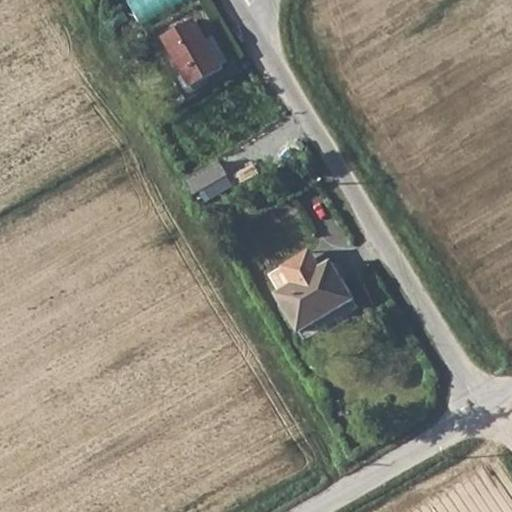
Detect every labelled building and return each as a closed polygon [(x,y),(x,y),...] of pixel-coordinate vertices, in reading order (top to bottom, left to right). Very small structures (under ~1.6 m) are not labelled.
[(191,88),(206,79),(221,70),(219,66),(205,44),(194,25),(188,29),(185,23),(172,31),(175,37),(163,45),(185,78),(191,88)] [(213,39),(205,44),(219,66),(227,61),(213,39)] [(209,85),(206,79),(191,88),(185,78),(179,82),(189,97),(209,85)] [(220,170),(187,189),(194,202),(227,183),(220,170)] [(284,182),(263,195),(270,207),(291,194),(284,182)] [(314,256),(286,273),(297,291),(285,298),(280,301),(307,345),(362,312),(335,268),(325,274),(314,256)] [(286,273),(274,281),(285,298),(297,291),(286,273)]
